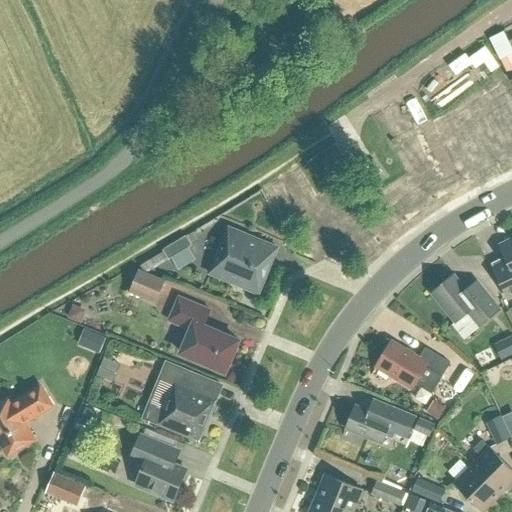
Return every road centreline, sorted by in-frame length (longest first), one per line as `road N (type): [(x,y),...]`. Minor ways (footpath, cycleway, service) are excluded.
road 1 (tertiary): [(257,511),(315,374),(357,309),(416,248),(511,191)]
road 2 (unclassified): [(0,241),(131,151),(167,104),(218,0)]
